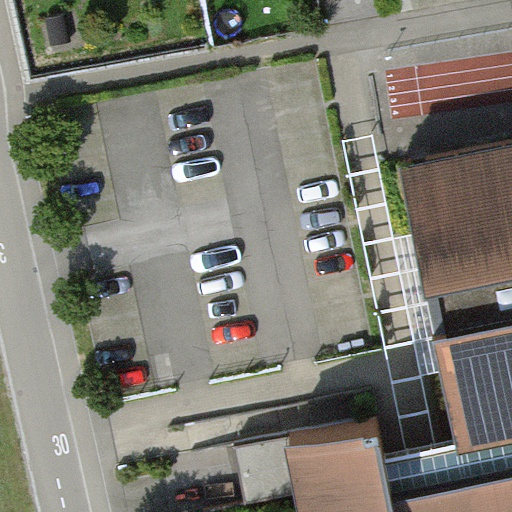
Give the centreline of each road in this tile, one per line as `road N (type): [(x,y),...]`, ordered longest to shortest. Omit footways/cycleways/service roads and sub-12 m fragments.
road 1 (residential): [(69,511),(0,200)]
road 2 (residential): [(511,8),(323,40)]
